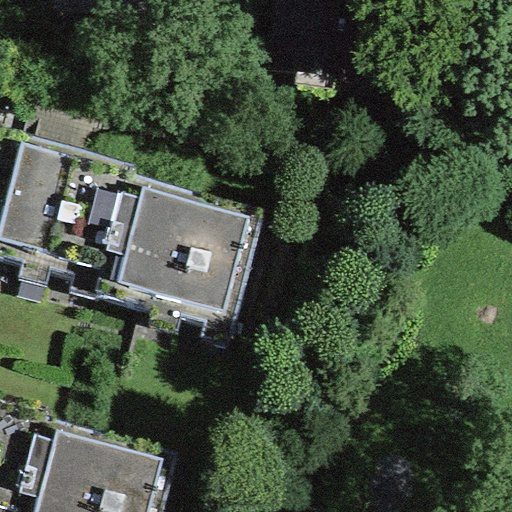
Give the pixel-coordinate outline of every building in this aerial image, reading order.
[(114,21),(157,27),(160,0),(54,0),(54,7),(115,16),(114,21)] [(281,0),(272,70),(340,80),(348,29),(353,30),(355,30),(357,29),(359,28),(361,26),(362,24),(365,0),(281,0)] [(100,287),(97,298),(232,334),(263,217),(130,182),(133,170),(0,135),(0,260),(0,261),(100,287)] [(100,287),(0,261),(0,399),(46,412),(43,423),(63,429),(97,298),(100,287)] [(162,511),(177,458),(63,429),(43,423),(46,412),(0,399),(0,511),(162,511)]
